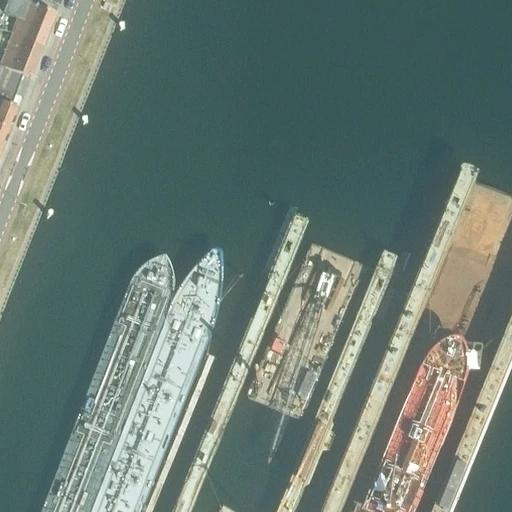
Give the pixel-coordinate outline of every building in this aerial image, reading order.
[(19,19),(12,36),(23,41),(23,42),(42,49),(55,16),(36,8),(37,7),(19,0),(9,0),(4,13),(19,19)] [(23,41),(12,36),(0,66),(0,67),(30,80),(42,49),(23,42),(23,41)] [(0,155),(18,110),(13,108),(24,78),(0,67),(0,155)] [(472,151),(325,511),(455,511),(511,377),(511,197),(481,185),(492,159),(472,151)] [(295,511),(373,326),(382,329),(411,260),(401,256),(404,249),(388,223),(336,201),(302,207),(299,214),(290,211),(262,278),(271,282),(175,511),(295,511)]
